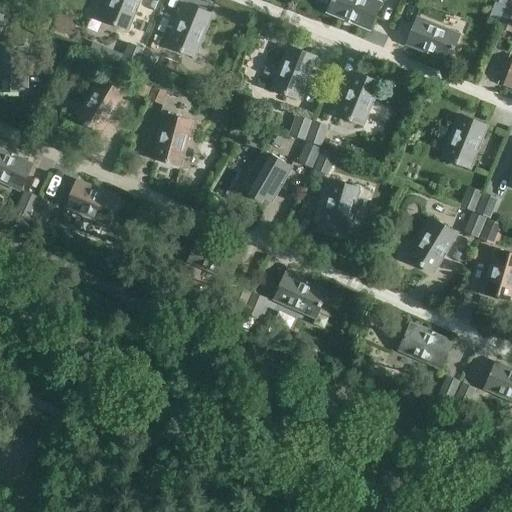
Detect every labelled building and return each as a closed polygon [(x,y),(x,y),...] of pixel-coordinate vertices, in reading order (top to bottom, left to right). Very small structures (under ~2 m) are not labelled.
[(127,31),(139,0),(109,0),(101,20),(127,31)] [(370,30),(380,4),(371,0),(332,0),(327,13),(370,30)] [(194,57),(211,15),(185,5),(168,47),(194,57)] [(498,28),(511,33),(511,10),(506,8),(498,28)] [(449,62),(460,36),(417,19),(407,45),(449,62)] [(144,50),(128,43),(120,62),(136,69),(144,50)] [(26,89),(25,47),(0,47),(0,89),(2,89),(2,93),(19,93),(19,89),(26,89)] [(298,100),(315,57),(289,47),(272,89),(298,100)] [(159,56),(145,50),(136,70),(151,76),(159,56)] [(161,56),(157,65),(175,71),(178,63),(161,56)] [(131,92),(147,99),(155,79),(140,72),(131,92)] [(363,126),(380,83),(354,73),(337,115),(363,126)] [(156,79),(147,99),(162,106),(171,86),(156,79)] [(101,133),(124,94),(100,80),(77,119),(101,133)] [(180,167),(192,123),(165,115),(153,160),(180,167)] [(289,136),(305,141),(312,121),(297,115),(289,136)] [(469,169),(487,126),(461,116),(443,158),(469,169)] [(313,121),(306,141),(321,147),(328,127),(313,121)] [(297,162),(312,169),(321,149),(306,142),(297,162)] [(313,169),(328,176),(337,156),(321,150),(313,169)] [(32,166),(0,151),(0,181),(20,191),(32,166)] [(270,204),(291,167),(265,152),(244,188),(249,192),(247,195),(262,203),(264,200),(270,204)] [(346,233),(359,189),(332,181),(319,225),(346,233)] [(108,226),(119,200),(77,182),(66,208),(108,226)] [(475,213),(483,193),(467,186),(459,206),(475,213)] [(31,218),(40,199),(24,191),(15,211),(31,218)] [(483,193),(475,213),(490,219),(498,199),(483,193)] [(40,199),(31,218),(33,219),(30,225),(41,230),(44,224),(46,225),(55,206),(40,199)] [(463,232),(478,239),(487,219),(471,212),(463,232)] [(479,239),(494,246),(502,225),(487,219),(479,239)] [(433,273),(457,234),(433,220),(409,259),(433,273)] [(230,281),(242,255),(200,236),(188,262),(230,281)] [(511,302),(511,298),(511,254),(497,250),(484,294),(511,302)] [(316,319),(327,293),(286,275),(274,300),(316,319)] [(228,305),(243,311),(251,293),(237,286),(228,305)] [(244,312),(259,319),(267,300),(252,293),(244,312)] [(271,331),(274,332),(290,338),(294,327),(275,319),(271,331)] [(441,369),(453,343),(411,325),(399,351),(441,369)] [(511,400),(511,370),(496,364),(485,389),(511,400)] [(437,395),(452,402),(461,382),(446,376),(437,395)] [(461,383),(453,402),(468,409),(476,390),(461,383)]
